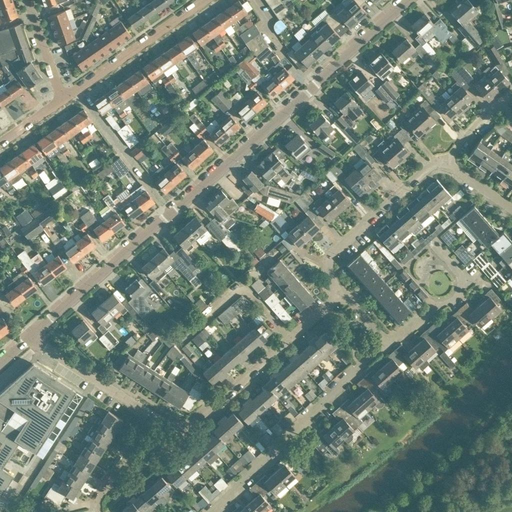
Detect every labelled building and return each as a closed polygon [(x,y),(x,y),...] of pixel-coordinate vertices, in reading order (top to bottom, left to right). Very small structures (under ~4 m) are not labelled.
[(0,0),(0,8),(13,4),(11,0),(0,0)] [(153,0),(150,3),(156,12),(168,4),(165,0),(153,0)] [(239,0),(227,8),(235,20),(247,12),(239,0)] [(281,0),(272,0),(268,4),(271,9),(282,1),(281,0)] [(360,6),(364,1),(363,0),(342,0),(341,2),(345,6),(359,22),(365,16),(362,14),(365,11),(360,6)] [(478,11),(467,0),(462,0),(450,11),(462,24),(458,28),(466,36),(475,46),(484,38),(467,20),(478,11)] [(490,0),(498,29),(505,28),(497,3),(505,0),(490,0)] [(282,1),(271,9),(275,14),(286,7),(282,1)] [(150,3),(139,11),(145,20),(156,12),(150,3)] [(0,16),(0,22),(18,16),(13,4),(0,8),(0,10),(2,16),(0,16)] [(359,22),(345,6),(337,13),(335,10),(329,15),(338,25),(343,21),(348,26),(350,24),(353,27),(359,22)] [(286,7),(275,14),(279,20),(280,19),(283,17),(290,12),(286,7)] [(227,8),(216,16),(224,28),(230,24),(239,36),(240,35),(244,32),(240,26),(235,20),(227,8)] [(48,16),(52,26),(68,20),(65,11),(48,16)] [(127,18),(128,19),(134,28),(145,20),(139,11),(127,18)] [(333,29),(338,25),(329,15),(328,14),(315,25),(332,45),(339,40),(336,37),(338,35),(333,29)] [(424,14),(412,26),(418,33),(426,42),(434,35),(442,43),(444,42),(452,34),(445,27),(440,32),(424,14)] [(216,16),(204,24),(221,48),(225,45),(222,40),(223,39),(218,32),(224,28),(216,16)] [(92,17),(87,29),(91,30),(96,19),(92,17)] [(283,17),(280,19),(285,25),(288,22),(283,17)] [(68,20),(52,26),(55,35),(72,29),(68,20)] [(131,36),(121,22),(113,27),(123,41),(131,36)] [(244,32),(248,29),(245,23),(240,26),(244,32)] [(0,53),(3,53),(27,44),(20,24),(0,30),(0,53)] [(204,24),(192,33),(201,44),(212,37),(216,43),(212,46),(216,51),(221,48),(204,24)] [(251,26),(248,29),(244,32),(240,35),(245,43),(259,33),(255,24),(251,26)] [(332,45),(315,25),(306,33),(322,50),(324,48),(326,51),(332,45)] [(115,47),(123,41),(113,27),(105,33),(115,47)] [(72,29),(55,35),(58,45),(75,39),(72,29)] [(91,30),(87,29),(82,39),(86,41),(91,30)] [(106,53),(115,47),(105,33),(97,39),(106,53)] [(259,33),(245,43),(247,45),(252,53),(255,56),(268,45),(259,33)] [(322,50),(306,33),(298,40),(302,44),(316,60),(322,55),(320,52),(322,50)] [(189,35),(178,43),(186,55),(189,60),(194,67),(197,71),(201,67),(199,64),(195,58),(197,57),(192,50),(197,47),(189,35)] [(97,39),(88,44),(98,58),(106,53),(97,39)] [(406,39),(392,52),(398,59),(401,62),(409,54),(412,58),(417,53),(425,61),(425,62),(431,56),(420,44),(415,48),(411,45),(406,39)] [(178,43),(166,51),(174,63),(186,55),(178,43)] [(3,53),(0,53),(0,61),(2,67),(5,66),(10,62),(13,67),(18,73),(22,79),(28,88),(42,78),(31,62),(33,60),(27,44),(3,53)] [(88,44),(80,50),(90,64),(98,58),(88,44)] [(316,60),(302,44),(294,52),(292,49),(286,53),(295,63),(300,59),(305,65),(308,63),(310,65),(316,60)] [(247,45),(240,50),(245,57),(246,58),(252,53),(247,45)] [(268,45),(255,56),(259,62),(272,51),(268,45)] [(458,51),(463,56),(466,54),(468,51),(463,46),(458,51)] [(493,46),(487,49),(497,64),(502,61),(493,46)] [(72,56),(82,70),(90,64),(80,50),(72,56)] [(166,51),(155,59),(163,71),(174,63),(166,51)] [(237,64),(243,71),(257,86),(260,83),(272,97),(283,87),(269,72),(263,77),(263,76),(262,77),(258,73),(249,61),(255,56),(252,53),(246,58),(245,57),(237,64)] [(368,64),(375,72),(382,79),(388,73),(387,72),(394,67),(381,53),(368,64)] [(465,58),(454,68),(460,75),(467,83),(472,79),(473,78),(463,66),(469,61),(471,59),(466,54),(463,56),(465,58)] [(232,55),(228,58),(230,61),(232,64),(232,65),(236,62),(232,55)] [(269,72),(283,87),(293,78),(284,67),(279,62),(280,61),(276,55),(271,58),(275,65),(274,66),(273,65),(267,70),(269,72)] [(163,71),(155,59),(143,67),(154,83),(165,75),(163,71)] [(230,61),(219,70),(221,73),(232,65),(232,64),(230,61)] [(448,65),(444,69),(448,74),(452,70),(448,65)] [(482,72),(484,75),(488,78),(499,90),(509,82),(495,66),(491,70),(488,66),(482,72)] [(4,85),(7,89),(13,98),(25,90),(28,88),(22,79),(18,73),(13,67),(8,70),(11,74),(8,76),(11,80),(4,85)] [(440,68),(432,75),(433,76),(435,79),(439,83),(442,80),(438,76),(443,71),(440,68)] [(454,68),(449,73),(455,80),(460,75),(454,68)] [(140,70),(128,78),(136,90),(138,93),(150,85),(145,78),(140,70)] [(252,89),(243,97),(246,101),(256,111),(267,102),(257,91),(257,92),(254,88),(257,86),(243,71),(239,75),(243,80),(252,89)] [(348,82),(355,90),(360,96),(373,85),(361,71),(348,82)] [(171,73),(167,77),(171,83),(176,80),(171,73)] [(208,75),(203,80),(206,85),(213,80),(208,75)] [(479,80),(475,83),(474,84),(488,100),(499,90),(488,78),(484,75),(479,80)] [(171,83),(167,77),(162,80),(166,87),(171,83)] [(127,78),(116,86),(124,98),(129,104),(133,110),(138,107),(133,99),(133,96),(131,93),(136,90),(127,78)] [(203,80),(197,84),(201,89),(206,85),(203,80)] [(386,80),(381,86),(391,98),(393,99),(399,94),(386,80)] [(455,91),(450,96),(464,111),(469,106),(466,103),(472,98),(457,81),(451,86),(455,91)] [(423,83),(417,88),(430,102),(435,109),(440,105),(435,100),(438,98),(435,95),(434,96),(426,86),(423,83)] [(116,86),(105,94),(113,106),(117,112),(122,108),(122,109),(129,104),(124,98),(116,86)] [(391,98),(381,86),(375,91),(386,102),(391,98)] [(7,89),(0,93),(0,102),(2,106),(13,98),(7,89)] [(221,90),(216,95),(228,108),(233,103),(221,90)] [(343,113),(340,116),(350,127),(355,123),(353,119),(363,111),(356,103),(346,92),(334,102),(343,113)] [(101,114),(102,114),(113,106),(105,94),(93,102),(101,114)] [(216,95),(211,99),(223,112),(228,108),(216,95)] [(440,105),(444,110),(451,117),(456,113),(458,115),(464,111),(450,96),(445,100),(441,95),(438,98),(435,100),(440,105)] [(243,97),(232,106),(245,121),(256,111),(246,101),(243,97)] [(422,107),(414,114),(429,131),(431,129),(429,127),(435,121),(428,114),(434,109),(426,100),(420,105),(422,107)] [(401,108),(398,105),(392,111),(395,114),(401,108)] [(121,118),(126,114),(122,109),(122,108),(117,112),(121,118)] [(72,117),(80,129),(83,133),(88,139),(92,136),(85,125),(92,121),(83,109),(72,117)] [(225,112),(216,120),(229,135),(240,126),(230,115),(229,116),(225,112)] [(189,117),(198,128),(203,133),(207,130),(209,133),(209,134),(218,145),(229,135),(216,120),(215,120),(214,119),(205,127),(193,113),(189,117)] [(308,125),(315,132),(321,139),(333,127),(321,113),(308,125)] [(398,124),(400,126),(402,129),(401,130),(409,139),(410,138),(406,134),(412,129),(418,136),(424,131),(426,134),(429,131),(414,114),(406,121),(404,119),(398,124)] [(340,116),(335,121),(342,128),(343,129),(356,143),(361,139),(350,127),(340,116)] [(72,117),(60,125),(68,137),(80,129),(72,117)] [(391,119),(385,123),(391,130),(395,126),(393,124),(394,124),(391,119)] [(501,120),(493,127),(500,135),(501,135),(509,129),(508,128),(501,120)] [(126,124),(117,131),(130,148),(139,141),(126,124)] [(60,125),(49,133),(65,156),(70,152),(65,146),(62,141),(68,137),(60,125)] [(198,128),(193,132),(199,137),(203,133),(198,128)] [(396,139),(388,145),(403,162),(405,160),(403,157),(409,153),(402,145),(409,139),(401,130),(393,136),(396,139)] [(49,133),(37,142),(43,150),(45,153),(50,159),(56,154),(60,159),(63,164),(68,160),(65,156),(49,133)] [(83,133),(79,136),(83,142),(88,139),(83,133)] [(172,161),(163,169),(175,183),(186,174),(176,163),(176,164),(173,160),(176,157),(166,146),(154,133),(148,138),(154,144),(155,142),(172,161)] [(286,145),(292,152),(299,160),(311,149),(298,134),(286,145)] [(203,139),(193,148),(202,159),(213,150),(203,139)] [(368,143),(364,139),(359,143),(363,147),(368,143)] [(372,155),(374,157),(381,165),(386,160),(393,167),(398,162),(400,164),(403,162),(388,145),(388,146),(383,140),(377,145),(379,148),(374,153),(374,154),(372,155)] [(479,141),(467,159),(470,156),(473,158),(470,161),(478,167),(490,149),(493,145),(489,143),(486,146),(479,141)] [(171,142),(166,146),(176,157),(179,155),(191,169),(202,159),(193,148),(188,153),(183,147),(179,151),(171,142)] [(331,158),(334,152),(322,143),(318,149),(331,158)] [(365,161),(356,169),(373,189),(379,184),(376,181),(381,176),(370,164),(375,161),(363,147),(359,143),(353,148),(365,161)] [(34,144),(22,152),(31,164),(42,155),(34,144)] [(141,144),(131,152),(137,159),(147,151),(141,144)] [(279,160),(286,153),(279,146),(272,152),(264,159),(281,178),(286,183),(290,178),(294,182),(298,175),(292,170),(290,173),(283,166),(284,165),(279,160)] [(490,149),(478,167),(486,172),(488,168),(492,171),(501,157),(490,149)] [(22,152),(11,160),(19,172),(31,164),(22,152)] [(501,157),(492,171),(502,178),(500,182),(511,164),(511,158),(504,153),(501,157)] [(119,157),(109,165),(113,170),(115,173),(125,164),(119,157)] [(281,178),(264,159),(256,166),(268,180),(272,176),(277,182),(281,186),(286,183),(281,178)] [(11,160),(0,167),(0,168),(11,185),(16,181),(22,177),(19,172),(11,160)] [(335,164),(329,170),(337,179),(345,187),(349,183),(360,195),(364,191),(367,194),(373,189),(356,169),(346,177),(335,164)] [(511,164),(500,182),(508,187),(510,184),(511,184),(511,187),(511,189),(511,190),(511,188),(511,164)] [(113,170),(109,165),(94,175),(98,181),(113,170)] [(161,167),(150,176),(155,182),(165,193),(175,183),(163,169),(161,167)] [(0,184),(1,184),(5,190),(6,189),(10,194),(15,190),(11,185),(0,168),(0,184)] [(38,174),(34,168),(29,172),(33,178),(38,174)] [(315,181),(320,177),(303,169),(299,174),(315,181)] [(337,179),(329,170),(324,174),(332,183),(337,179)] [(251,171),(243,178),(254,191),(257,188),(264,195),(291,203),(294,200),(295,200),(299,196),(301,195),(275,186),(272,186),(269,185),(263,184),(251,171)] [(67,191),(60,182),(61,181),(57,176),(45,185),(49,190),(55,199),(67,191)] [(290,178),(286,183),(291,187),(294,182),(290,178)] [(426,189),(441,204),(443,202),(444,203),(452,196),(451,196),(437,179),(436,180),(439,183),(436,186),(433,182),(426,189)] [(84,181),(79,185),(84,191),(89,188),(84,181)] [(324,194),(328,199),(339,211),(349,202),(334,184),(324,194)] [(142,185),(130,193),(142,210),(154,201),(142,185)] [(422,198),(419,201),(431,213),(441,204),(426,189),(419,195),(422,198)] [(460,189),(456,193),(460,197),(464,194),(460,189)] [(220,190),(213,197),(222,207),(229,215),(239,206),(232,198),(229,200),(220,190)] [(301,195),(299,196),(307,205),(312,200),(305,191),(303,192),(301,195)] [(117,197),(113,200),(120,210),(123,207),(131,218),(142,210),(130,193),(130,194),(120,201),(117,197)] [(100,215),(105,221),(113,232),(125,223),(114,208),(117,206),(120,210),(113,200),(108,194),(102,198),(109,208),(100,215)] [(307,205),(299,196),(295,200),(305,212),(310,208),(307,205)] [(204,204),(211,212),(220,221),(220,220),(224,224),(227,228),(234,222),(228,215),(229,215),(222,207),(213,197),(204,204)] [(313,203),(322,213),(328,220),(339,211),(328,199),(323,204),(318,199),(313,203)] [(65,204),(62,200),(56,204),(59,208),(65,204)] [(413,200),(406,206),(420,222),(431,213),(419,201),(416,203),(413,200)] [(260,202),(258,205),(255,210),(272,220),(274,215),(272,214),(273,211),(260,202)] [(406,206),(399,212),(402,216),(399,218),(410,231),(420,222),(406,206)] [(460,206),(452,212),(456,217),(464,211),(460,206)] [(474,206),(461,218),(469,228),(483,216),(474,206)] [(39,207),(30,213),(31,214),(35,218),(42,213),(39,207)] [(61,247),(72,262),(84,253),(76,242),(75,243),(71,238),(65,242),(65,243),(64,245),(54,232),(51,234),(45,225),(56,216),(50,208),(43,213),(42,213),(35,218),(43,229),(52,241),(58,249),(61,247)] [(84,221),(83,222),(88,228),(91,226),(102,240),(113,232),(105,221),(100,224),(89,210),(80,217),(84,221)] [(29,211),(18,219),(23,226),(28,223),(34,219),(31,214),(30,213),(29,211)] [(284,229),(289,225),(279,214),(274,218),(284,229)] [(308,215),(298,224),(309,237),(319,228),(308,215)] [(483,216),(469,228),(478,238),(491,226),(483,216)] [(195,217),(184,226),(195,238),(201,245),(211,236),(208,233),(209,232),(195,217)] [(23,226),(22,227),(21,228),(29,240),(43,229),(35,218),(34,219),(28,223),(23,226)] [(281,234),(285,230),(284,229),(274,218),(270,223),(281,234)] [(399,218),(389,227),(400,240),(410,231),(399,218)] [(448,218),(441,225),(444,228),(451,222),(448,218)] [(14,220),(7,225),(12,232),(19,227),(14,220)] [(220,241),(221,240),(225,244),(230,239),(226,234),(225,235),(212,220),(206,226),(220,241)] [(83,222),(78,226),(83,232),(88,228),(83,222)] [(436,229),(433,232),(436,235),(444,228),(441,225),(440,225),(439,223),(434,228),(436,229)] [(287,234),(292,239),(298,247),(309,237),(298,224),(288,233),(287,234)] [(376,232),(376,233),(390,249),(397,242),(400,240),(389,227),(386,224),(379,230),(382,233),(379,236),(376,232)] [(6,226),(1,229),(7,236),(11,233),(6,226)] [(174,235),(181,243),(188,251),(193,246),(190,242),(195,238),(184,226),(174,235)] [(491,226),(478,238),(482,243),(479,246),(483,250),(486,247),(487,247),(490,244),(500,235),(499,235),(491,226)] [(457,239),(448,229),(440,236),(449,246),(457,239)] [(226,234),(230,239),(240,250),(246,244),(232,230),(232,231),(231,230),(226,234)] [(490,244),(499,253),(503,249),(511,241),(504,231),(500,235),(490,244)] [(87,234),(76,242),(84,253),(95,245),(87,234)] [(423,238),(419,241),(424,246),(434,237),(431,234),(424,240),(423,238)] [(5,239),(0,243),(0,244),(3,249),(9,245),(5,239)] [(240,250),(230,239),(225,244),(233,254),(234,255),(237,253),(240,250)] [(377,239),(373,242),(382,252),(385,248),(377,239)] [(418,240),(413,244),(416,247),(413,249),(416,253),(424,246),(419,241),(418,240)] [(511,258),(511,240),(511,241),(503,249),(499,253),(503,258),(499,262),(503,267),(507,263),(511,258)] [(259,245),(253,250),(258,258),(264,253),(259,245)] [(461,245),(454,252),(457,256),(465,249),(461,245)] [(465,249),(457,256),(463,262),(466,265),(473,259),(474,257),(469,251),(471,250),(468,246),(465,249)] [(176,252),(179,256),(188,265),(193,261),(181,247),(176,252)] [(176,267),(189,281),(195,275),(192,272),(190,269),(188,267),(177,254),(172,259),(163,249),(153,258),(166,273),(173,267),(174,269),(176,267)] [(364,249),(346,265),(356,276),(363,269),(372,260),(373,259),(364,249)] [(24,250),(17,255),(21,260),(25,265),(29,271),(32,269),(37,276),(43,284),(54,275),(46,264),(42,260),(35,265),(31,259),(24,250)] [(394,258),(387,250),(384,254),(390,261),(394,258)] [(474,257),(473,259),(481,269),(488,262),(480,252),(474,257)] [(408,254),(400,261),(403,264),(411,258),(408,254)] [(58,255),(46,264),(54,275),(66,267),(58,255)] [(153,258),(142,267),(153,279),(149,283),(155,291),(156,291),(160,287),(156,282),(166,273),(153,258)] [(397,269),(401,266),(394,258),(390,261),(397,269)] [(267,271),(270,275),(265,280),(268,284),(274,279),(287,268),(279,260),(267,271)] [(363,269),(356,276),(364,285),(377,273),(380,270),(372,260),(363,269)] [(488,262),(481,269),(486,275),(489,278),(497,272),(488,262)] [(21,271),(12,278),(25,297),(37,288),(31,280),(28,277),(26,275),(26,274),(29,271),(25,265),(20,269),(21,271)] [(406,282),(411,277),(402,267),(397,272),(406,282)] [(287,268),(274,279),(281,287),(293,275),(287,268)] [(497,272),(489,278),(493,282),(500,276),(497,272)] [(377,273),(364,285),(372,295),(380,288),(386,283),(377,273)] [(293,275),(281,287),(287,294),(300,283),(293,275)] [(419,287),(411,277),(406,282),(414,291),(419,287)] [(5,294),(6,295),(14,305),(25,297),(12,278),(11,279),(13,281),(7,285),(11,290),(5,294)] [(136,279),(125,289),(133,298),(128,303),(141,317),(151,308),(143,299),(150,293),(150,289),(147,285),(144,288),(136,279)] [(254,282),(251,285),(258,293),(266,286),(266,285),(261,289),(254,282)] [(287,294),(284,297),(291,305),(294,302),(307,291),(300,283),(287,294)] [(380,288),(372,295),(381,304),(395,292),(386,283),(380,288)] [(266,286),(258,293),(265,301),(273,293),(266,286)] [(419,287),(414,291),(423,301),(428,297),(419,287)] [(485,300),(479,305),(490,317),(500,309),(496,304),(500,300),(491,289),(482,296),(485,300)] [(307,291),(294,302),(301,310),(314,299),(307,291)] [(395,292),(381,304),(389,314),(403,302),(395,292)] [(273,293),(265,301),(272,308),(275,306),(274,305),(278,302),(279,301),(273,293)] [(113,294),(102,303),(113,315),(119,310),(123,314),(127,310),(113,294)] [(241,295),(230,305),(237,312),(250,302),(241,295)] [(200,298),(194,304),(201,311),(207,305),(200,298)] [(278,316),(285,310),(278,302),(274,305),(275,306),(272,308),(278,316)] [(403,302),(389,314),(393,317),(391,319),(396,325),(411,312),(403,302)] [(92,312),(99,320),(106,329),(111,324),(108,320),(113,315),(102,303),(92,312)] [(466,303),(458,309),(468,320),(468,321),(473,326),(475,325),(470,319),(472,317),(480,326),(490,317),(479,305),(473,310),(470,307),(466,303)] [(230,305),(221,313),(228,321),(230,319),(230,320),(238,313),(237,312),(230,305)] [(128,311),(139,323),(146,332),(151,328),(132,307),(128,311)] [(453,320),(447,326),(458,338),(468,330),(464,324),(468,320),(458,309),(450,317),(453,320)] [(292,318),(285,310),(278,316),(285,324),(292,318)] [(221,313),(218,316),(224,324),(228,321),(221,313)] [(0,336),(10,328),(2,317),(0,317),(0,336)] [(97,336),(90,328),(83,320),(72,330),(83,343),(89,337),(93,341),(97,336)] [(247,324),(252,329),(264,342),(267,339),(265,336),(271,331),(265,324),(262,321),(256,325),(252,320),(247,324)] [(211,322),(201,331),(208,338),(211,336),(210,334),(213,331),(214,331),(217,329),(211,322)] [(162,332),(180,330),(181,325),(166,325),(157,323),(155,325),(157,326),(162,332)] [(433,323),(426,330),(444,351),(448,347),(458,338),(447,326),(441,331),(433,323)] [(151,328),(146,332),(145,333),(152,340),(157,336),(162,332),(157,326),(156,326),(155,325),(151,328)] [(252,329),(242,338),(251,348),(257,343),(259,346),(264,342),(252,329)] [(108,330),(103,334),(114,346),(118,342),(108,330)] [(171,343),(180,335),(180,330),(162,332),(167,338),(171,343)] [(420,341),(414,346),(425,359),(439,346),(444,351),(439,355),(451,369),(455,365),(454,362),(451,359),(444,351),(426,330),(417,337),(420,341)] [(192,339),(198,347),(208,338),(201,331),(192,339)] [(162,332),(157,336),(162,342),(164,341),(167,338),(162,332)] [(316,335),(312,338),(327,355),(337,346),(324,332),(318,337),(316,335)] [(114,346),(103,334),(99,338),(109,350),(114,346)] [(167,338),(164,341),(170,348),(173,345),(171,343),(167,338)] [(242,338),(232,347),(244,359),(248,356),(246,354),(251,348),(242,338)] [(310,344),(305,349),(317,363),(323,358),(326,362),(330,358),(327,355),(312,338),(308,342),(310,344)] [(401,344),(393,351),(403,362),(408,368),(413,365),(415,368),(419,365),(422,369),(429,363),(425,359),(414,346),(408,352),(401,344)] [(173,345),(170,348),(166,354),(173,360),(177,355),(180,353),(173,345)] [(191,353),(185,345),(181,348),(188,356),(191,353)] [(232,347),(223,355),(232,366),(238,360),(240,363),(244,359),(232,347)] [(296,352),(293,356),(307,372),(317,363),(305,349),(299,355),(296,352)] [(128,355),(124,360),(119,368),(128,374),(141,354),(137,351),(133,358),(128,355)] [(388,362),(382,367),(393,379),(403,370),(399,366),(403,362),(393,351),(385,358),(388,362)] [(180,353),(177,355),(184,363),(187,360),(180,353)] [(141,354),(128,374),(137,380),(146,365),(142,362),(146,356),(141,354)] [(223,355),(213,364),(224,377),(228,373),(226,371),(232,366),(223,355)] [(351,363),(345,355),(341,358),(348,366),(351,363)] [(291,361),(285,367),(298,381),(307,372),(293,356),(289,359),(291,361)] [(184,363),(190,370),(193,367),(187,360),(184,363)] [(0,392),(0,497),(14,476),(2,469),(11,456),(20,442),(37,453),(42,457),(82,394),(33,363),(0,392)] [(213,364),(203,373),(212,383),(218,378),(220,380),(224,377),(213,364)] [(146,365),(137,380),(145,385),(155,371),(146,365)] [(193,367),(190,370),(197,378),(200,375),(193,367)] [(277,369),(273,373),(288,389),(298,381),(285,367),(279,372),(277,369)] [(373,369),(364,377),(382,396),(383,395),(386,395),(390,391),(391,389),(387,385),(393,379),(382,367),(376,372),(373,369)] [(328,370),(322,375),(325,379),(331,374),(328,370)] [(155,371),(145,385),(154,391),(163,376),(155,371)] [(163,376),(154,391),(162,396),(172,382),(171,381),(175,375),(171,372),(166,378),(163,376)] [(271,379),(266,384),(278,398),(288,389),(273,373),(269,376),(271,379)] [(331,374),(325,379),(329,383),(335,378),(331,374)] [(200,375),(197,378),(196,379),(200,383),(204,380),(200,375)] [(363,391),(357,397),(368,410),(374,405),(375,407),(378,408),(381,407),(383,406),(384,403),(383,400),(381,398),(382,396),(364,377),(356,383),(363,391)] [(172,382),(162,396),(171,402),(180,387),(172,382)] [(264,390),(258,395),(267,405),(277,397),(278,398),(266,384),(262,387),(264,390)] [(180,387),(171,402),(180,407),(181,405),(189,410),(197,398),(199,400),(203,393),(192,387),(188,393),(180,387)] [(310,389),(307,392),(314,400),(317,397),(310,389)] [(305,394),(305,395),(311,402),(314,400),(307,392),(305,394)] [(250,398),(246,401),(257,414),(267,405),(258,395),(252,400),(250,398)] [(87,397),(82,406),(85,408),(91,400),(87,397)] [(348,399),(340,406),(357,426),(362,422),(359,418),(368,410),(357,397),(351,402),(348,399)] [(244,407),(238,412),(247,423),(257,414),(246,401),(242,405),(244,407)] [(82,406),(76,415),(79,417),(85,408),(82,406)] [(291,406),(288,409),(294,417),(298,414),(291,406)] [(339,421),(332,427),(343,439),(347,443),(352,439),(352,436),(350,433),(353,430),(357,426),(340,406),(332,413),(339,421)] [(108,411),(103,420),(117,429),(123,420),(108,411)] [(280,414),(277,417),(287,428),(296,420),(289,412),(283,418),(280,414)] [(225,416),(221,419),(232,432),(242,423),(233,413),(227,418),(225,416)] [(274,414),(272,416),(277,423),(270,429),(277,436),(287,428),(277,417),(274,414)] [(76,415),(70,424),(74,426),(79,417),(76,415)] [(98,417),(92,426),(111,438),(117,429),(103,420),(98,417)] [(219,425),(214,429),(224,440),(232,432),(221,419),(217,423),(219,425)] [(70,424),(65,432),(68,434),(72,429),(74,426),(70,424)] [(87,434),(91,437),(106,446),(111,438),(92,426),(87,434)] [(324,428),(315,436),(322,443),(332,455),(335,456),(338,454),(338,449),(336,446),(343,439),(332,427),(327,432),(324,428)] [(212,436),(206,441),(215,451),(225,443),(223,440),(224,440),(214,429),(209,433),(212,436)] [(65,432),(60,440),(63,443),(68,434),(65,432)] [(264,434),(260,437),(267,445),(270,442),(264,434)] [(81,443),(86,446),(100,455),(106,446),(91,437),(88,442),(83,438),(81,443)] [(60,440),(54,450),(57,452),(63,443),(60,440)] [(198,444),(194,447),(205,460),(210,464),(219,456),(215,451),(206,441),(200,446),(198,444)] [(258,441),(255,444),(262,452),(265,449),(258,442),(258,441)] [(86,446),(80,454),(95,463),(100,455),(86,446)] [(192,453),(186,458),(195,469),(205,460),(194,447),(190,451),(192,453)] [(54,450),(48,458),(51,461),(57,452),(54,450)] [(239,459),(246,466),(249,463),(255,458),(249,450),(242,456),(239,459)] [(80,454),(75,463),(89,472),(95,463),(80,454)] [(280,467),(274,473),(285,485),(295,476),(291,471),(295,467),(286,456),(277,464),(280,467)] [(48,458),(42,467),(46,469),(47,467),(51,461),(48,458)] [(178,461),(174,464),(186,477),(195,469),(186,458),(180,463),(178,461)] [(232,465),(226,470),(230,474),(235,469),(239,473),(246,466),(239,459),(232,465)] [(75,463),(70,471),(84,480),(89,472),(75,463)] [(173,470),(167,476),(176,486),(186,477),(174,464),(170,468),(173,470)] [(42,467),(37,476),(40,478),(42,476),(46,469),(42,467)] [(235,469),(230,474),(233,478),(239,473),(235,469)] [(70,471),(65,479),(79,488),(84,480),(70,471)] [(265,475),(257,482),(266,492),(270,489),(275,494),(285,485),(274,473),(268,478),(265,475)] [(153,479),(149,482),(166,501),(170,498),(167,495),(173,490),(161,476),(155,481),(153,479)] [(210,480),(207,483),(211,487),(208,489),(211,493),(214,490),(217,488),(221,492),(227,485),(221,478),(214,484),(210,480)] [(54,482),(50,487),(45,496),(59,505),(66,495),(70,497),(68,500),(74,503),(77,498),(74,496),(79,488),(65,479),(60,486),(54,482)] [(147,488),(142,493),(154,507),(160,502),(163,504),(166,501),(149,482),(145,486),(147,488)] [(257,482),(249,489),(256,497),(249,502),(257,511),(264,511),(271,506),(262,496),(266,492),(257,482)] [(205,486),(198,491),(208,503),(221,492),(217,488),(214,490),(211,493),(208,489),(205,486)] [(134,496),(130,499),(141,511),(148,511),(154,507),(142,493),(136,498),(134,496)] [(207,503),(202,498),(197,503),(195,501),(191,504),(198,511),(207,503)] [(141,511),(130,499),(126,503),(128,505),(122,511),(141,511)] [(240,504),(232,511),(233,511),(257,511),(249,502),(243,508),(240,504)]
